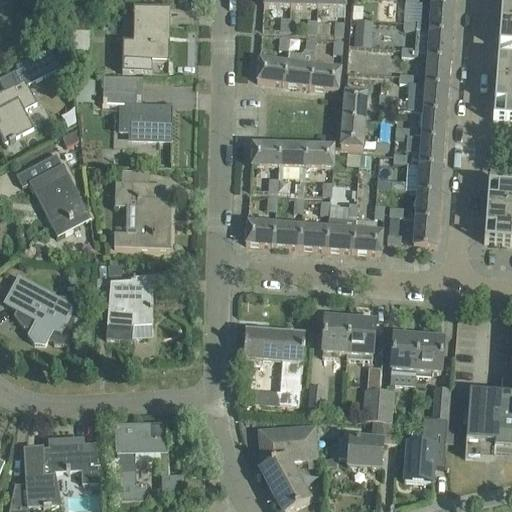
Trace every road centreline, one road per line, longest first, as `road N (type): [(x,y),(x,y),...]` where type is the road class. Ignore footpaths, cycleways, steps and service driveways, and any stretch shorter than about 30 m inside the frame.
road 1 (residential): [(454,286),(476,0)]
road 2 (residential): [(216,270),(226,0)]
road 3 (residential): [(454,286),(216,270)]
road 4 (residential): [(213,398),(62,407),(0,388)]
road 5 (residential): [(213,398),(216,270)]
road 6 (residential): [(247,511),(228,475),(213,398)]
